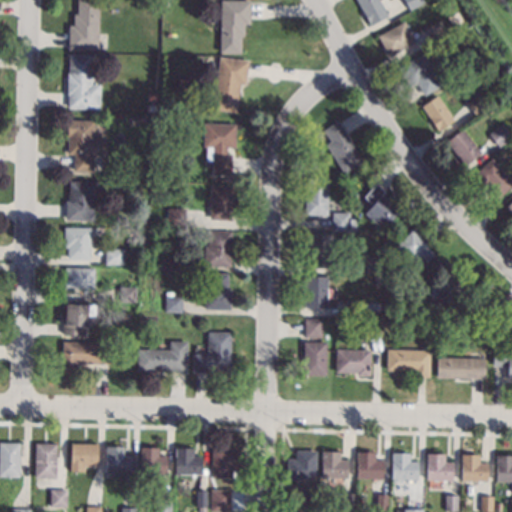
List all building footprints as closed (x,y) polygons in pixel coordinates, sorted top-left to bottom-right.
[(97,0),(96,50),(66,49),(67,24),(72,24),(72,14),(75,14),(75,0),(97,0)] [(249,0),(249,24),(243,24),(243,36),(240,35),(240,53),(218,53),(219,0),(249,0)] [(378,0),(387,16),(369,26),(355,0),(378,0)] [(422,0),(423,1),(409,9),(403,0),(422,0)] [(447,34),(432,43),(424,28),(439,20),(447,34)] [(414,41),(388,56),(376,35),(402,21),(414,41)] [(425,53),(436,71),(432,74),(439,86),(422,95),(415,83),(409,87),(397,67),(423,53),(425,53)] [(91,75),(98,76),(98,84),(99,84),(99,108),(66,108),(67,95),(66,95),(66,72),(67,72),(68,54),(91,55),(91,75)] [(248,60),(245,84),(239,83),(235,112),(211,109),(218,56),(248,60)] [(486,106),(474,114),(464,101),(477,92),(486,106)] [(453,120),(436,131),(420,106),(437,95),(453,120)] [(93,120),(92,172),(72,171),(73,154),(66,154),(67,120),(93,120)] [(353,146),(352,146),(362,161),(343,174),(324,144),(329,141),(322,130),(337,120),(353,146)] [(235,124),(234,147),(226,147),(225,154),(230,154),(230,175),(211,174),(211,161),(204,161),(205,147),(202,147),(203,123),(235,124)] [(511,136),(498,146),(488,134),(502,123),(511,136)] [(480,153),(463,166),(445,141),(461,128),(480,153)] [(511,182),(511,184),(497,198),(485,185),(483,187),(472,175),(491,158),(511,182)] [(319,164),(317,171),(310,169),(311,163),(319,164)] [(327,215),(303,215),(303,195),(305,195),(305,178),(327,178),(327,215)] [(97,196),(94,196),(93,220),(64,219),(65,200),(67,200),(68,181),(97,182),(97,196)] [(384,191),(381,194),(399,210),(382,229),(364,212),(370,206),(361,198),(375,183),(384,191)] [(230,220),(208,219),(209,185),(231,185),(230,220)] [(184,208),(183,226),(165,225),(166,207),(184,208)] [(349,218),(354,218),(356,230),(331,231),(331,212),(348,212),(349,218)] [(428,240),(424,245),(434,254),(420,269),(394,246),(413,226),(428,240)] [(88,259),(66,259),(66,248),(63,248),(63,227),(89,227),(88,259)] [(230,232),(229,266),(203,265),(203,246),(206,246),(207,231),(230,232)] [(332,267),(307,267),(308,234),(333,234),(332,267)] [(122,264),(103,264),(103,248),(122,248),(122,264)] [(177,270),(158,270),(158,254),(177,254),(177,270)] [(382,274),(365,274),(365,257),(383,257),(382,274)] [(94,268),(93,288),(62,287),(63,267),(94,268)] [(133,273),(133,281),(120,281),(121,273),(133,273)] [(226,289),(230,289),(229,309),(203,309),(204,273),(226,273),(226,289)] [(327,276),(326,308),(303,307),(304,275),(327,276)] [(395,280),(390,280),(390,283),(383,283),(382,275),(395,275),(395,280)] [(461,280),(460,290),(455,290),(455,293),(452,293),(451,299),(436,298),(437,278),(461,280)] [(134,301),(118,301),(118,287),(134,287),(134,301)] [(181,296),(181,312),(163,312),(164,296),(181,296)] [(364,316),(346,315),(346,299),(364,300),(364,316)] [(446,318),(429,318),(429,301),(446,301),(446,318)] [(87,305),(86,326),(81,325),(81,335),(61,334),(62,321),(63,321),(64,304),(87,305)] [(415,315),(404,314),(404,307),(415,307),(415,315)] [(382,318),(381,337),(362,336),(363,317),(382,318)] [(321,337),(303,337),(303,318),(322,318),(321,337)] [(229,332),(228,372),(215,371),(215,373),(192,372),(192,354),(206,354),(207,332),(229,332)] [(95,346),(109,346),(109,364),(76,363),(76,372),(60,371),(61,341),(95,342),(95,346)] [(185,372),(136,371),(136,349),(168,350),(168,341),(186,341),(185,372)] [(325,375),(302,375),(302,342),(325,342),(325,375)] [(510,348),(510,349),(511,349),(511,379),(506,379),(507,366),(491,366),(492,347),(510,348)] [(369,376),(355,376),(355,373),(334,373),(335,349),(369,350),(369,376)] [(429,350),(428,377),(412,377),(413,371),(385,370),(386,349),(429,350)] [(484,379),(436,378),(436,357),(484,358),(484,379)] [(0,442),(19,443),(18,477),(0,476),(0,442)] [(56,444),(55,478),(33,477),(34,443),(56,444)] [(96,444),(96,467),(83,466),(83,471),(68,471),(69,443),(96,444)] [(123,447),(123,454),(131,455),(130,473),(126,473),(126,479),(109,479),(109,472),(104,472),(104,446),(123,447)] [(158,448),(158,455),(166,455),(165,473),(139,473),(139,447),(158,448)] [(193,448),(193,456),(201,456),(200,475),(173,474),(174,448),(193,448)] [(239,449),(239,470),(231,470),(230,478),(210,478),(211,448),(239,449)] [(315,451),(315,480),(285,479),(286,458),(294,459),(295,450),(315,451)] [(339,452),(339,459),(347,460),(346,478),(320,477),(321,451),(339,452)] [(374,452),(373,460),(382,460),(382,479),(355,478),(356,452),(374,452)] [(409,453),(409,461),(417,461),(416,479),(390,478),(391,453),(409,453)] [(444,454),(444,462),(452,462),(451,480),(425,480),(426,454),(444,454)] [(479,455),(478,462),(486,462),(486,481),(459,480),(460,454),(479,455)] [(511,455),(511,481),(495,481),(495,455),(511,455)] [(66,490),(65,506),(48,506),(49,489),(66,490)] [(229,511),(209,511),(210,489),(229,490),(229,511)] [(206,490),(206,506),(195,506),(195,490),(206,490)] [(353,493),(351,511),(328,511),(333,511),(334,492),(353,493)] [(376,494),(387,494),(386,511),(375,510),(375,504),(368,503),(369,492),(376,494)] [(457,496),(457,511),(444,511),(444,495),(457,496)] [(492,496),(491,511),(479,511),(479,496),(492,496)] [(171,500),(170,511),(154,511),(154,500),(171,500)]
